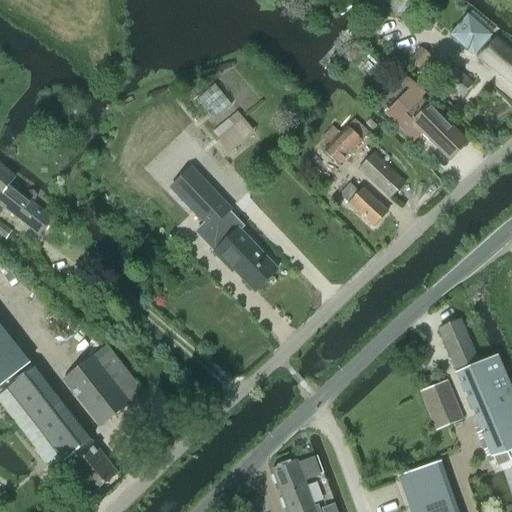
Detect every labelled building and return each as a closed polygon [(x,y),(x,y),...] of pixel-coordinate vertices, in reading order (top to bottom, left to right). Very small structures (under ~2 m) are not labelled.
[(427,0),(385,0),(384,3),(411,23),(429,1),(427,0)] [(511,85),(511,53),(496,40),(493,44),(489,40),(491,37),(467,16),(451,34),(475,55),(480,50),(484,53),(480,58),(511,85)] [(422,48),(410,62),(418,68),(425,61),(430,55),(429,54),(422,48)] [(473,84),(445,61),(434,74),(462,97),(473,84)] [(468,143),(460,135),(449,126),(418,96),(423,91),(407,77),(401,84),(408,90),(385,114),(414,141),(420,134),(449,162),(468,143)] [(219,93),(198,109),(229,149),(250,132),(219,93)] [(322,137),(330,144),(323,150),(337,165),(367,136),(354,121),(340,134),(332,127),(322,137)] [(406,183),(374,153),(359,169),(391,199),(406,183)] [(0,165),(0,205),(39,236),(52,218),(9,185),(15,177),(0,165)] [(170,190),(209,231),(229,211),(191,170),(170,190)] [(387,211),(362,188),(358,191),(350,183),(340,194),(374,226),(387,211)] [(235,219),(206,246),(212,253),(223,266),(227,262),(255,291),(276,271),(239,231),(243,227),(235,219)] [(0,222),(0,235),(6,240),(12,231),(0,222)] [(439,330),(475,414),(493,457),(511,448),(511,399),(494,358),(484,363),(481,356),(477,358),(461,321),(439,330)] [(0,402),(54,470),(64,462),(90,496),(118,474),(0,326),(0,402)] [(107,347),(64,381),(100,428),(144,394),(107,347)] [(426,390),(421,392),(437,431),(448,427),(462,421),(446,383),(442,384),(426,390)] [(272,469),(288,511),(320,511),(318,504),(314,506),(297,459),(272,469)] [(453,511),(438,464),(398,477),(410,511),(453,511)]
